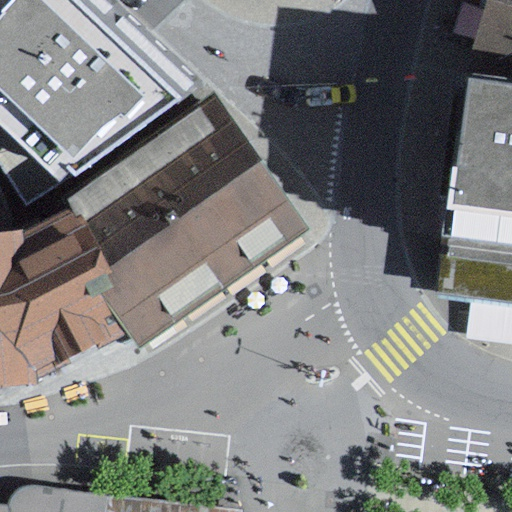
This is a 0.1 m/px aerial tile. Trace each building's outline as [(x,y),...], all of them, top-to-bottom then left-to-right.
[(76,198),(206,99),(102,0),(0,0),(0,167),(26,212),(52,196),(58,203),(71,194),(76,198)] [(511,0),(493,0),(474,62),(511,74),(511,0)] [(511,102),(468,96),(439,298),(511,308),(511,102)] [(141,362),(312,244),(216,103),(67,212),(71,221),(78,233),(82,229),(113,292),(107,294),(114,308),(104,313),(127,347),(141,362)] [(0,404),(39,401),(38,391),(127,347),(104,313),(114,308),(107,294),(113,292),(82,229),(78,233),(71,221),(24,245),(15,245),(15,229),(0,191),(0,404)] [(0,511),(103,511),(105,499),(41,489),(30,489),(21,492),(14,498),(9,508),(0,507),(0,511)] [(223,511),(105,499),(103,511),(223,511)]
